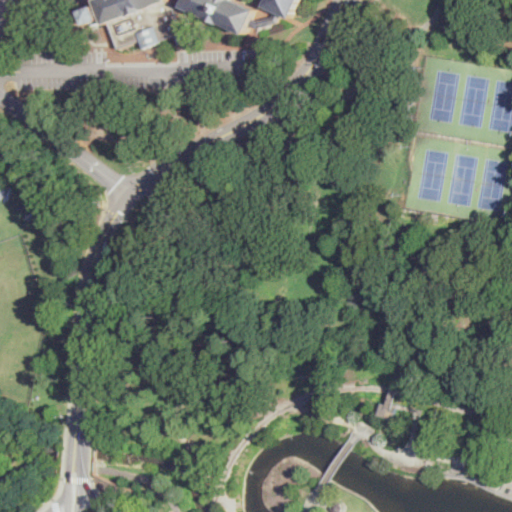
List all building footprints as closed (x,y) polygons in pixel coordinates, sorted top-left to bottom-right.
[(175,0),(174,1),(185,31),(187,31),(191,41),(182,45),(178,35),(165,41),(165,42),(147,49),(143,40),(122,48),(108,14),(106,15),(108,21),(93,26),(88,12),(102,6),(104,11),(106,10),(102,0),(175,0)] [(239,0),(260,10),(256,18),(253,25),(249,34),(188,7),(190,0),(239,0)] [(284,13),(279,11),(269,6),(271,0),(302,0),(295,18),(284,13)] [(284,13),(281,22),(260,28),(253,25),(256,18),(260,21),(267,19),(276,17),(279,11),(284,13)] [(342,511),(335,511),(332,508),(334,502),(340,500),(344,506),(342,511)]
